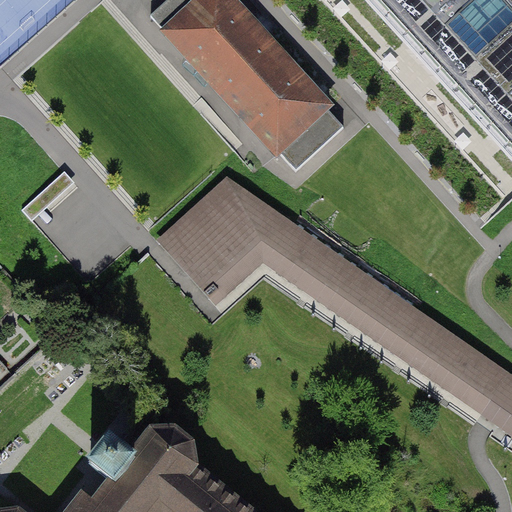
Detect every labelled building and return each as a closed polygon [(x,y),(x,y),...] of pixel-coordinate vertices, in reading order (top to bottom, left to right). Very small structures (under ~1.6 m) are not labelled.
[(231,0),(174,0),(153,20),(278,157),(281,155),(297,173),(344,130),(327,111),(330,108),(231,0)] [(511,0),(364,0),(511,161),(511,0)] [(37,219),(79,182),(69,171),(27,208),(37,219)] [(511,382),(229,183),(161,245),(212,301),(263,253),(293,274),(511,424),(511,382)] [(207,511),(224,489),(199,470),(194,445),(176,431),(152,431),(131,457),(111,440),(90,466),(111,483),(94,503),(83,495),(69,511),(20,511),(18,511),(8,511),(207,511)] [(251,511),(224,489),(207,511),(251,511)]
